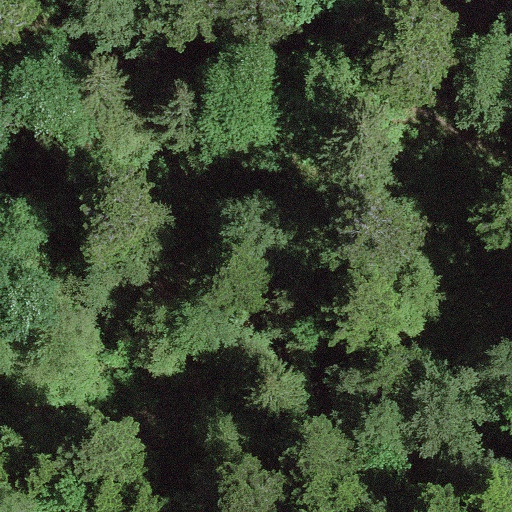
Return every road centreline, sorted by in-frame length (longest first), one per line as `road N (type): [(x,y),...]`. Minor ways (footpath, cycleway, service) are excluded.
road 1 (track): [(511,1),(326,40),(0,69)]
road 2 (track): [(357,0),(326,40),(375,93),(511,172)]
